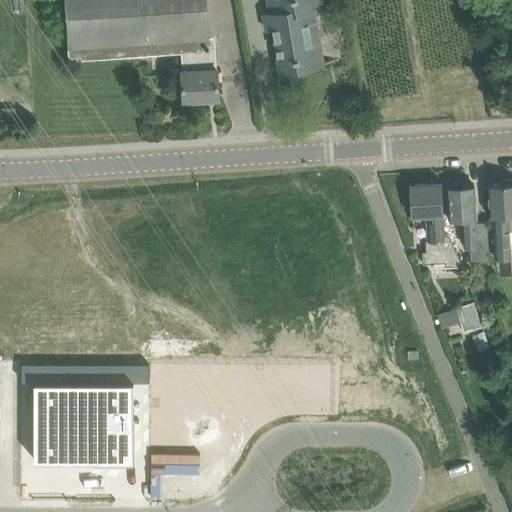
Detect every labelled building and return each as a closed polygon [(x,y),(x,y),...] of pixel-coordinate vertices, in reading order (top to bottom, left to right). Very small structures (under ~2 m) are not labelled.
[(220,97),(219,77),(216,36),(209,37),(207,0),(66,0),(70,59),(182,52),(183,70),(182,70),(184,100),(220,97)] [(268,0),(278,51),(281,70),(322,63),(313,7),(323,5),(322,0),(268,0)] [(16,106),(0,106),(0,116),(16,116),(16,106)] [(511,178),(505,179),(501,183),(488,183),(488,185),(490,185),(491,205),(491,217),(494,216),(495,258),(510,258),(509,229),(511,229),(511,178)] [(474,184),(465,184),(461,181),(454,181),(449,185),(451,219),(464,218),(466,246),(471,246),(472,262),(490,261),(488,221),(477,221),(474,184)] [(443,214),(444,214),(442,182),(410,183),(412,215),(434,214),(435,220),(427,220),(428,239),(426,240),(427,251),(423,251),(424,263),(445,262),(445,266),(463,265),(449,234),(445,234),(443,214)] [(482,327),(474,301),(457,307),(465,332),(482,327)] [(105,379),(7,380),(7,466),(105,466),(105,379)]
